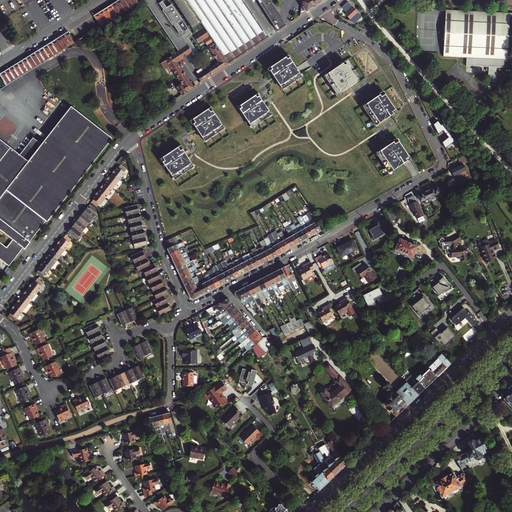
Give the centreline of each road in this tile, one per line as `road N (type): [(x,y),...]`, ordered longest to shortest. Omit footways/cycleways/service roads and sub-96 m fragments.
road 1 (residential): [(227,290),(441,167),(393,62),(318,11)]
road 2 (tertiary): [(495,331),(309,511)]
road 3 (primary): [(511,341),(334,511)]
road 4 (primary): [(346,511),(511,352)]
road 5 (tertiary): [(0,303),(131,137)]
road 6 (tertiary): [(375,511),(511,379)]
road 7 (residential): [(131,137),(157,242),(186,303)]
road 8 (tertiary): [(131,137),(276,39)]
road 9 (residential): [(495,331),(442,263),(390,298)]
